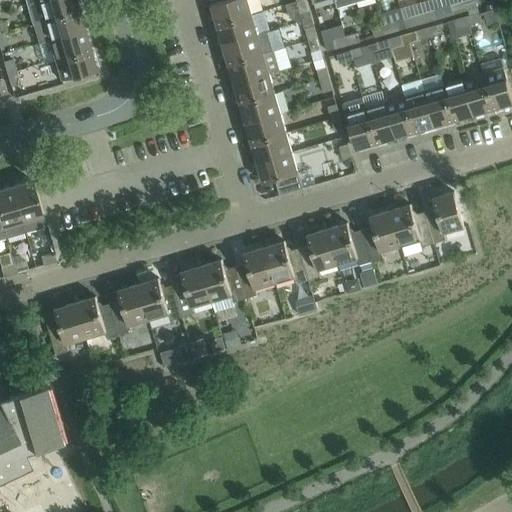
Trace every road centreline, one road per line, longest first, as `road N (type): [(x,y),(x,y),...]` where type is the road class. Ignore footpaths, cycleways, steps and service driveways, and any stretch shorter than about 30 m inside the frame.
road 1 (residential): [(249,223),(511,147)]
road 2 (residential): [(0,141),(117,109),(135,87),(138,64),(121,0)]
road 3 (residential): [(249,223),(182,0)]
road 4 (residential): [(32,285),(249,223)]
